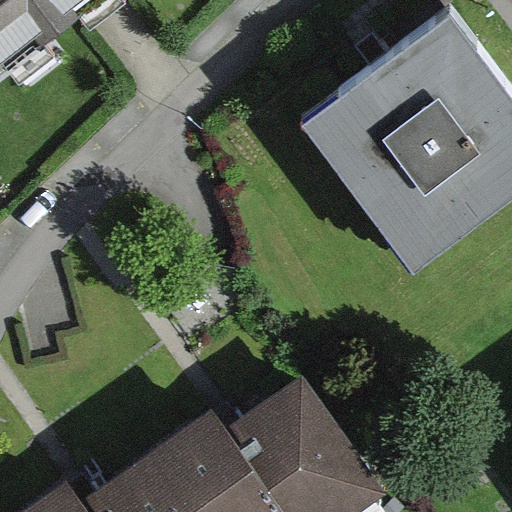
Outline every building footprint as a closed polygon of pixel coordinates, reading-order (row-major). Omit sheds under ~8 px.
[(0,0),(0,74),(97,0),(0,0)] [(511,79),(467,18),(321,124),(427,269),(511,207),(511,79)] [(311,387),(236,436),(286,511),(376,511),(389,504),(311,387)] [(286,511),(236,436),(223,416),(92,501),(99,511),(286,511)] [(99,511),(83,487),(44,511),(99,511)]
